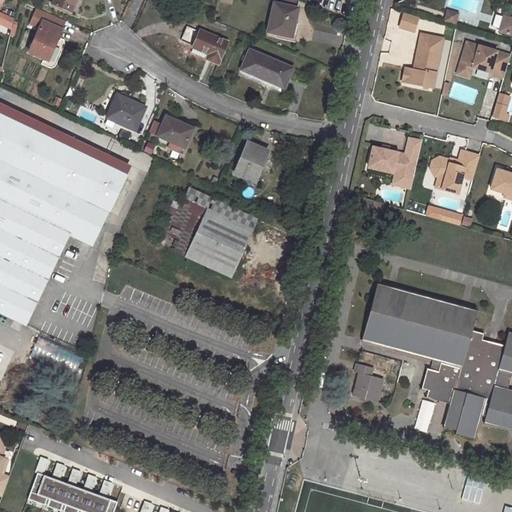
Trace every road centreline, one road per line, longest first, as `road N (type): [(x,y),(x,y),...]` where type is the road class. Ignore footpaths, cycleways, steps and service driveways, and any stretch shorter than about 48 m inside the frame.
road 1 (tertiary): [(262,511),(350,137)]
road 2 (residential): [(98,38),(251,112),(350,137)]
road 3 (unknown): [(296,364),(131,304),(116,309),(102,351)]
road 4 (unknown): [(102,351),(90,402),(228,462)]
road 5 (residential): [(358,104),(511,146)]
road 6 (unknown): [(102,351),(242,410)]
